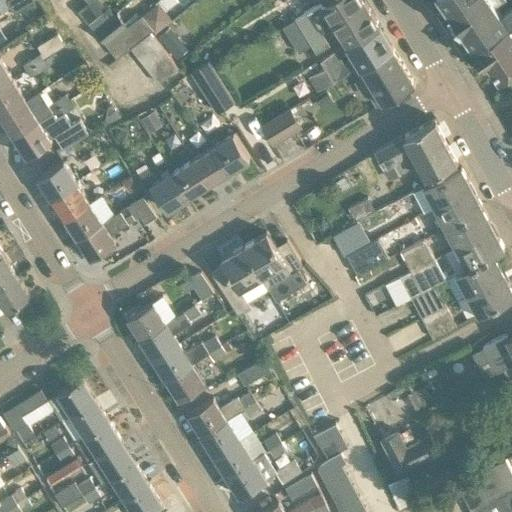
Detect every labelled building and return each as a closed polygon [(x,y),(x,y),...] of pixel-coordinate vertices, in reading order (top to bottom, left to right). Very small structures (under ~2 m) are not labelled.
[(9,7),(6,1),(5,0),(0,0),(0,9),(1,12),(9,7)] [(7,0),(6,1),(9,7),(13,12),(30,2),(32,0),(7,0)] [(90,23),(107,8),(100,0),(90,0),(79,10),(90,23)] [(347,45),(379,24),(364,0),(324,0),(304,13),(295,19),(282,27),(299,53),(312,46),(316,54),(330,44),(322,32),(334,24),(342,37),(347,45)] [(477,49),(510,24),(511,23),(511,6),(502,13),(497,5),(504,0),(441,0),(449,11),(448,12),(450,14),(446,17),(445,22),(450,28),(455,29),(458,27),(460,30),(461,29),(475,49),(477,49)] [(111,17),(104,10),(90,23),(96,30),(111,17)] [(106,44),(128,27),(117,13),(111,17),(96,30),(95,31),(106,44)] [(132,48),(152,31),(154,29),(142,15),(140,17),(128,27),(106,44),(117,59),(132,48)] [(360,67),(393,46),(379,24),(347,45),(353,55),(343,60),(337,51),(321,61),(325,68),(309,78),(317,93),(353,69),(354,71),(360,67)] [(511,27),(510,24),(477,49),(486,63),(489,62),(499,77),(511,68),(511,27)] [(170,27),(158,36),(167,48),(179,38),(170,27)] [(152,31),(132,48),(141,60),(160,44),(152,33),(153,32),(152,31)] [(40,53),(43,58),(64,43),(57,32),(35,46),(40,53)] [(160,44),(141,60),(150,72),(169,56),(160,44)] [(393,46),(360,67),(382,104),(415,84),(393,46)] [(60,58),(55,51),(43,58),(48,66),(60,58)] [(39,71),(48,66),(43,58),(40,53),(31,58),(39,71)] [(169,56),(150,72),(160,84),(178,69),(169,56)] [(0,87),(14,79),(1,58),(0,59),(0,87)] [(31,76),(39,71),(31,58),(24,65),(31,76)] [(217,111),(235,100),(210,59),(191,70),(217,111)] [(0,113),(1,115),(27,99),(18,85),(14,79),(0,87),(0,113)] [(102,89),(98,82),(90,84),(89,91),(101,94),(102,89)] [(333,101),(326,88),(313,96),(321,108),(333,101)] [(53,111),(49,104),(40,91),(27,99),(1,115),(14,136),(53,111)] [(73,106),(70,100),(66,94),(57,99),(65,111),(73,106)] [(53,111),(14,136),(27,156),(52,141),(50,138),(54,135),(61,147),(87,131),(79,118),(70,124),(63,113),(65,112),(65,111),(57,99),(49,104),(53,111)] [(273,144),(301,127),(290,109),(262,127),(273,144)] [(147,129),(160,122),(153,111),(141,118),(147,129)] [(425,177),(458,160),(436,120),(376,152),(384,166),(382,167),(389,179),(418,163),(425,177)] [(213,146),(229,172),(250,158),(234,133),(213,146)] [(209,184),(229,172),(213,146),(193,159),(194,160),(209,184)] [(188,197),(209,184),(194,160),(193,159),(172,172),(188,197)] [(52,197),(77,182),(64,161),(39,176),(52,197)] [(434,208),(472,187),(462,168),(423,188),(434,208)] [(167,211),(188,197),(172,172),(151,185),(167,211)] [(137,188),(130,176),(122,181),(129,192),(137,188)] [(65,218),(91,202),(77,182),(52,197),(65,218)] [(446,230),(484,209),(472,187),(434,208),(446,230)] [(103,222),(78,238),(91,259),(116,243),(110,234),(140,217),(145,225),(157,217),(144,197),(103,222)] [(348,208),(354,219),(373,209),(368,198),(348,208)] [(78,238),(103,222),(91,202),(65,218),(78,238)] [(456,250),(494,229),(484,209),(446,230),(456,250)] [(495,256),(495,254),(505,250),(494,229),(456,250),(445,255),(456,276),(494,256),(495,256)] [(243,247),(262,278),(268,287),(290,274),(297,270),(305,284),(312,281),(303,266),(288,240),(276,247),(268,232),(243,247)] [(378,237),(347,254),(358,273),(388,256),(378,237)] [(402,279),(435,261),(425,241),(402,254),(412,272),(401,277),(402,279)] [(241,291),(262,278),(243,247),(222,259),(225,265),(211,273),(238,315),(251,307),(241,291)] [(0,284),(17,274),(4,254),(0,256),(0,284)] [(506,276),(495,256),(494,256),(456,276),(467,296),(506,276)] [(412,300),(436,287),(436,286),(445,280),(435,261),(402,279),(412,300)] [(215,293),(201,272),(183,284),(188,291),(194,288),(203,301),(215,293)] [(17,274),(0,284),(0,310),(2,314),(31,296),(17,274)] [(511,288),(506,276),(467,296),(479,317),(511,297),(511,288)] [(375,307),(395,300),(388,283),(369,290),(375,307)] [(423,320),(447,307),(436,287),(412,300),(416,308),(423,320)] [(141,338),(168,321),(155,301),(128,318),(141,338)] [(154,359),(181,342),(174,331),(202,314),(196,304),(168,322),(168,321),(141,338),(154,359)] [(447,307),(423,320),(433,339),(457,327),(447,307)] [(511,365),(511,332),(506,336),(511,348),(511,349),(504,353),(503,351),(478,363),(485,378),(503,369),(511,365)] [(210,353),(222,345),(216,337),(205,344),(203,340),(186,350),(181,342),(154,359),(167,380),(194,363),(210,353)] [(214,360),(215,359),(227,352),(222,345),(210,353),(214,360)] [(245,385),(271,369),(264,356),(238,372),(245,385)] [(181,401),(207,384),(194,363),(167,380),(181,401)] [(511,365),(503,369),(511,384),(492,394),(499,408),(509,403),(511,401),(511,365)] [(72,415),(96,401),(82,378),(50,399),(63,421),(72,415)] [(418,411),(424,407),(420,400),(430,394),(424,384),(408,393),(414,403),(418,411)] [(10,423),(23,415),(48,399),(42,389),(4,413),(10,423)] [(245,408),(257,401),(252,392),(241,399),(240,398),(222,408),(215,398),(189,414),(202,435),(229,419),(244,409),(245,408)] [(87,435),(109,421),(96,401),(72,415),(85,435),(86,434),(87,435)] [(245,408),(244,409),(250,418),(263,410),(257,401),(245,408)] [(509,429),(511,427),(511,409),(509,403),(499,408),(509,429)] [(23,415),(10,423),(23,443),(36,435),(23,415)] [(281,416),(261,426),(266,436),(285,426),(281,416)] [(241,439),(242,439),(229,419),(202,435),(215,455),(241,439)] [(100,456),(122,442),(109,421),(87,435),(86,434),(85,435),(76,441),(88,461),(99,455),(100,456)] [(335,422),(313,434),(321,446),(342,434),(335,422)] [(49,440),(61,433),(56,424),(44,431),(49,440)] [(270,450),(282,442),(282,441),(293,433),(289,426),(264,440),(270,450)] [(0,440),(10,434),(6,427),(0,430),(0,440)] [(407,445),(399,429),(381,438),(398,472),(432,454),(423,437),(407,445)] [(342,434),(321,446),(328,457),(344,448),(348,446),(342,434)] [(57,453),(69,445),(64,437),(51,445),(57,453)] [(254,459),(242,439),(241,439),(215,455),(228,476),(254,459)] [(113,477),(135,463),(122,442),(100,456),(99,455),(88,461),(102,483),(112,477),(113,477)] [(282,442),(270,450),(275,457),(287,450),(282,442)] [(69,445),(57,453),(63,462),(75,454),(69,445)] [(15,466),(25,459),(18,447),(8,454),(15,466)] [(318,463),(318,476),(319,477),(342,464),(350,460),(344,448),(328,457),(318,463)] [(242,497),(268,480),(278,474),(276,472),(278,471),(265,452),(254,459),(228,476),(242,497)] [(511,511),(511,469),(507,459),(475,476),(458,485),(472,511),(511,511)] [(278,474),(284,483),(302,471),(296,460),(278,471),(276,472),(278,474)] [(125,498),(148,483),(135,463),(113,477),(112,477),(125,498)] [(59,487),(85,468),(83,464),(56,483),(59,487)] [(319,477),(325,488),(348,476),(342,464),(319,477)] [(294,500),(311,490),(319,485),(313,472),(286,488),(294,500)] [(418,501),(407,475),(387,484),(398,509),(418,501)] [(325,488),(331,499),(354,487),(348,476),(325,488)] [(84,495),(95,488),(90,479),(79,486),(84,495)] [(63,507),(83,494),(75,481),(55,493),(63,507)] [(148,483),(125,498),(117,504),(122,511),(125,511),(132,508),(134,511),(148,511),(161,504),(148,483)] [(331,499),(337,510),(360,498),(354,487),(331,499)] [(95,488),(84,495),(89,503),(101,497),(95,488)] [(0,511),(1,511),(18,503),(27,497),(23,489),(0,501),(0,511)] [(313,509),(325,504),(320,493),(314,496),(309,499),(288,511),(280,501),(261,511),(308,511),(313,510),(313,509)] [(337,510),(338,511),(361,511),(366,509),(360,498),(337,510)] [(23,511),(18,503),(1,511),(23,511)]
